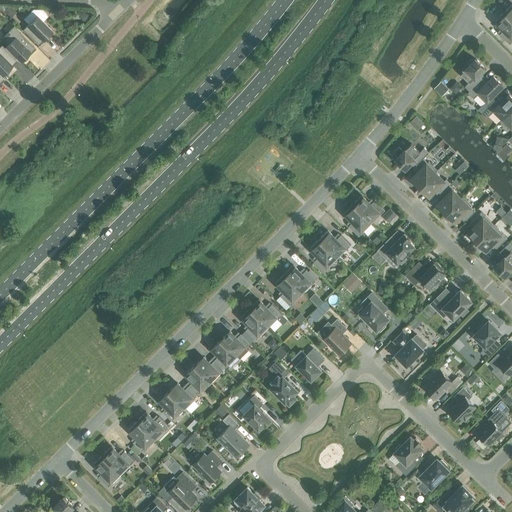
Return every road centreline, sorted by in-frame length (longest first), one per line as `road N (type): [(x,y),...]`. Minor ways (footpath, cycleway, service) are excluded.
road 1 (primary): [(0,342),(209,134),(325,0)]
road 2 (residential): [(358,155),(56,461)]
road 3 (primary): [(282,0),(0,294)]
road 4 (residential): [(263,466),(368,364),(483,477)]
road 5 (residential): [(511,309),(358,155)]
road 6 (residential): [(0,125),(126,2)]
road 7 (residential): [(460,22),(358,155)]
